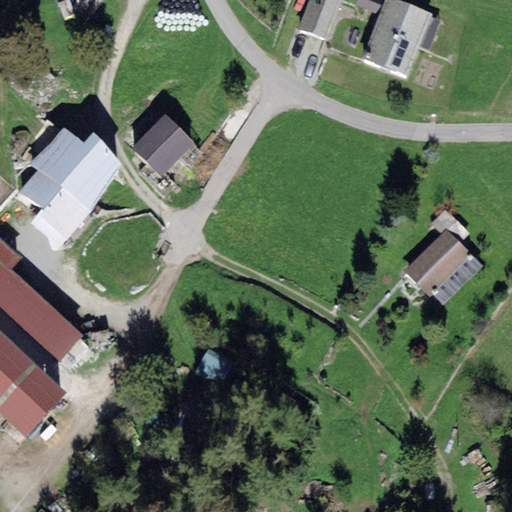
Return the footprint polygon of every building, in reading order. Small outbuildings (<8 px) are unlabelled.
[(341,0),(310,0),(299,30),(327,40),(341,0)] [(358,0),(357,6),(382,14),(386,0),(358,0)] [(433,15),(391,0),(386,0),(382,14),(364,61),(409,78),(421,47),(432,19),(433,15)] [(421,47),(430,51),(442,22),(432,19),(421,47)] [(169,117),(134,148),(160,177),(195,146),(169,117)] [(39,218),(70,242),(124,166),(96,135),(86,145),(66,130),(31,165),(39,172),(22,192),(45,211),(39,218)] [(448,231),(461,244),(471,234),(448,210),(432,224),(443,236),(448,231)] [(407,272),(432,297),(434,295),(473,256),(461,244),(448,231),(443,236),(407,272)] [(0,305),(62,362),(86,336),(12,270),(23,259),(0,239),(0,305)] [(444,305),(485,267),(473,256),(434,295),(444,305)] [(0,413),(28,439),(68,394),(0,331),(0,413)]
